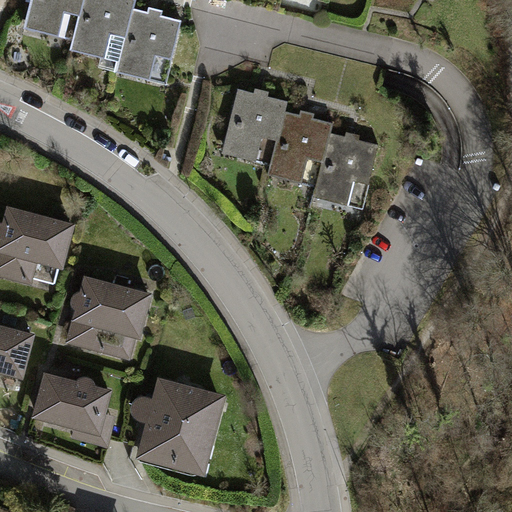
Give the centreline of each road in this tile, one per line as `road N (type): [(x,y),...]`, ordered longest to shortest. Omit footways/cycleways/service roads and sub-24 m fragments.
road 1 (tertiary): [(0,99),(76,140),(165,207),(247,299),(284,370),(324,511)]
road 2 (residential): [(0,464),(134,511)]
